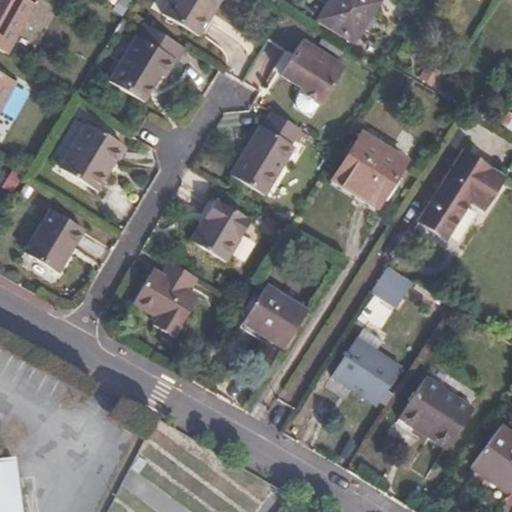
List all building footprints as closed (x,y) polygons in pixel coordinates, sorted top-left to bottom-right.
[(0,0),(0,49),(8,54),(36,3),(29,0),(0,0)] [(172,0),(163,15),(199,37),(221,0),(172,0)] [(329,0),(317,19),(352,42),(379,1),(376,0),(329,0)] [(188,48),(147,23),(111,81),(145,102),(162,75),(166,78),(177,60),(179,61),(188,48)] [(317,103),(342,65),(300,38),(278,73),(298,86),(295,90),(317,103)] [(0,114),(17,83),(0,73),(0,114)] [(288,142),(297,128),(269,110),(260,124),(257,123),(227,173),(260,194),(291,144),(288,142)] [(98,190),(126,145),(90,123),(62,167),(98,190)] [(378,207),(409,162),(361,131),(331,177),(378,207)] [(485,210),(504,179),(464,154),(421,220),(446,237),(472,201),(485,210)] [(244,223),(247,217),(212,196),(189,236),(222,258),(231,243),(244,223)] [(61,273),(86,230),(52,209),(26,252),(61,273)] [(257,230),(244,223),(231,243),(244,251),(257,230)] [(185,288),(193,275),(165,258),(157,272),(149,266),(129,298),(151,313),(148,320),(169,334),(194,294),(185,288)] [(404,317),(422,292),(388,270),(373,296),(404,317)] [(277,342),(300,307),(263,283),(240,318),(277,342)] [(306,311),(300,307),(277,342),(282,346),(306,311)] [(372,408),(398,370),(354,341),(328,378),(372,408)] [(399,416),(421,430),(446,393),(425,379),(399,416)] [(446,393),(421,430),(447,446),(472,409),(446,393)] [(511,489),(511,436),(499,427),(470,466),(486,478),(490,473),(511,489)] [(22,511),(15,458),(0,459),(0,511),(22,511)]
